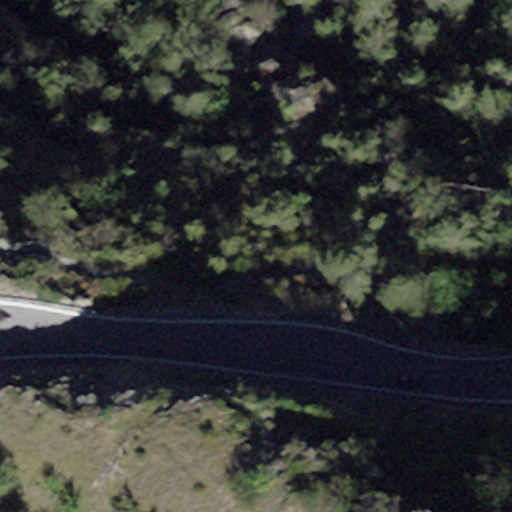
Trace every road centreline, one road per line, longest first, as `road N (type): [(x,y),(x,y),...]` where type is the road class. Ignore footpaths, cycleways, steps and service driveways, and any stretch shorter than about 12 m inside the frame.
road 1 (tertiary): [(511,368),(416,375),(0,330)]
road 2 (motorway): [(511,280),(0,239)]
